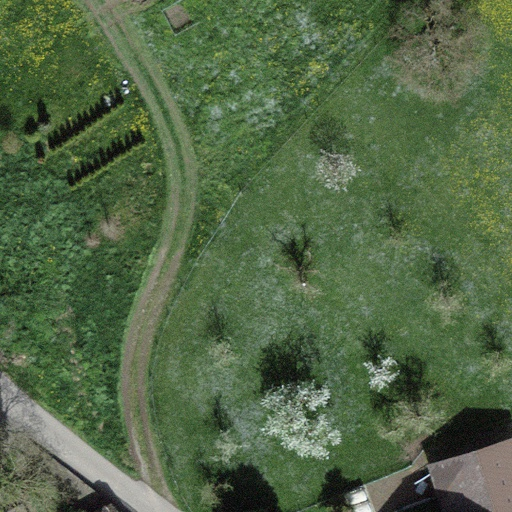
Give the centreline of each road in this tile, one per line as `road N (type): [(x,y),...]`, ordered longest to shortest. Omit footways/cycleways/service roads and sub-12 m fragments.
road 1 (track): [(171,511),(140,455),(130,366),(155,303),(204,245)]
road 2 (unclassified): [(0,386),(148,511)]
